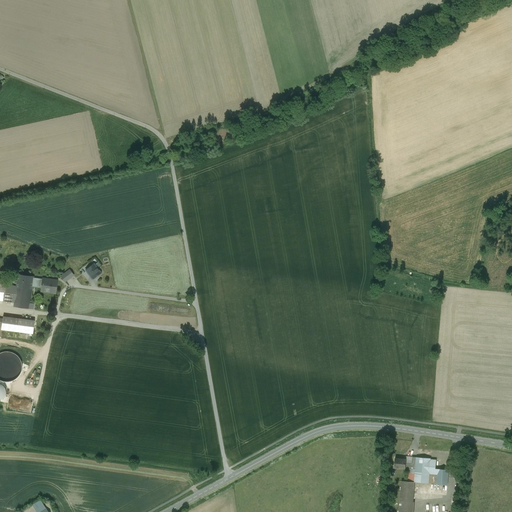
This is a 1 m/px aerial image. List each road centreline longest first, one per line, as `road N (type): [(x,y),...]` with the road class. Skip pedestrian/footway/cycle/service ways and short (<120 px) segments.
road 1 (unclassified): [(230,479),(164,141),(144,125),(0,70)]
road 2 (tertiary): [(511,445),(338,427),(230,479)]
road 3 (track): [(126,0),(160,136)]
